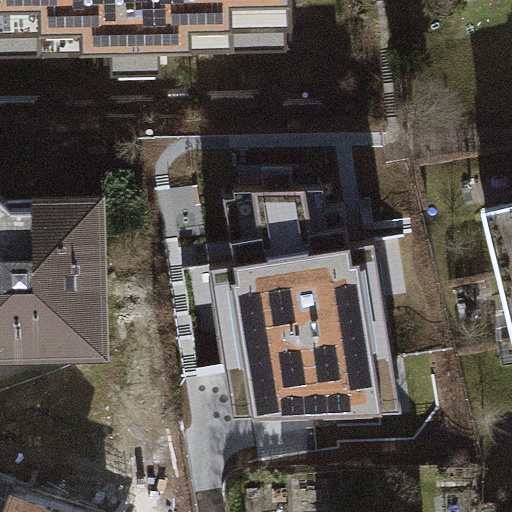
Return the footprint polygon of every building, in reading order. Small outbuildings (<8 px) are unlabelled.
[(233,263),(207,266),(231,417),(399,411),(372,243),(347,246),(343,223),(327,225),(319,186),(231,187),(233,195),(222,197),(233,263)] [(0,350),(99,349),(97,198),(8,199),(0,191),(0,350)] [(511,198),(482,206),(511,333),(511,198)] [(0,511),(7,511),(12,496),(14,490),(0,485),(0,511)] [(42,506),(12,496),(7,511),(67,511),(62,510),(66,498),(46,492),(42,506)]
